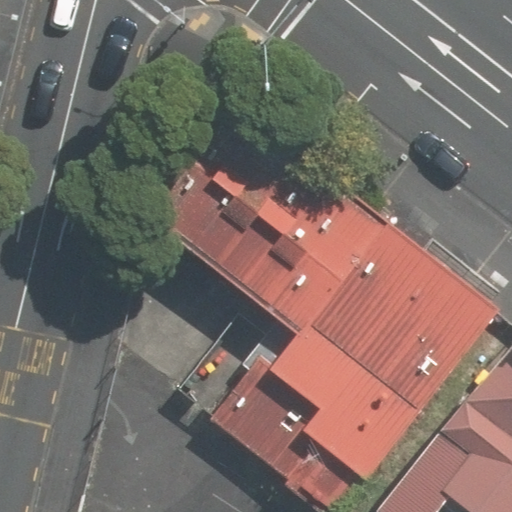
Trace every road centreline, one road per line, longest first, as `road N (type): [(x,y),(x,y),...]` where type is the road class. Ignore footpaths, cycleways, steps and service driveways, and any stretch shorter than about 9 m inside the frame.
road 1 (secondary): [(0,390),(96,0)]
road 2 (secondary): [(415,0),(511,75)]
